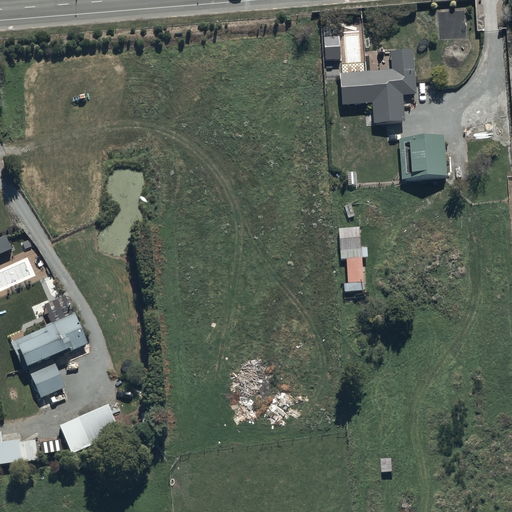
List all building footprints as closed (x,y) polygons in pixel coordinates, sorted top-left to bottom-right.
[(339,36),(324,37),(326,61),(340,60),(339,36)] [(338,72),(340,105),(376,103),(377,119),(393,118),(393,116),(396,116),(395,106),(392,106),(392,101),(402,101),(402,95),(415,95),(413,50),(389,51),(389,54),(387,54),(388,69),(338,72)] [(397,137),(400,179),(445,176),(442,134),(397,137)] [(359,247),(358,227),(343,227),(345,281),(362,280),(361,258),(367,257),(366,247),(359,247)] [(45,327),(9,342),(22,371),(27,369),(36,391),(30,394),(33,400),(35,399),(38,405),(43,403),(44,407),(67,397),(66,396),(71,394),(68,388),(63,390),(63,388),(64,388),(50,355),(64,349),(65,353),(87,343),(73,312),(44,325),(45,327)] [(106,404),(76,417),(88,446),(118,433),(106,404)] [(67,436),(73,455),(85,451),(79,432),(67,436)] [(0,463),(22,461),(22,462),(36,460),(34,440),(18,442),(18,440),(0,442),(0,440),(0,463)] [(381,458),(381,471),(392,471),(392,458),(381,458)]
